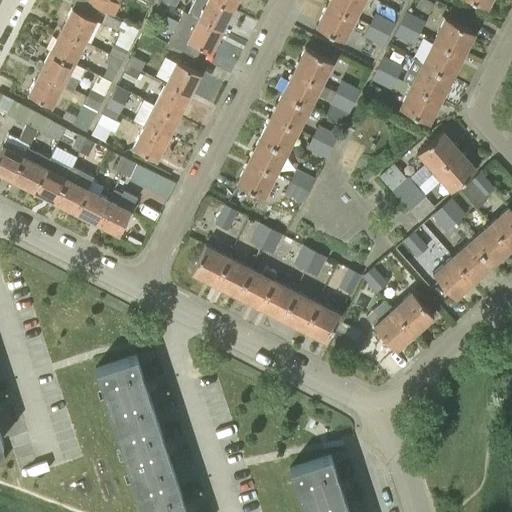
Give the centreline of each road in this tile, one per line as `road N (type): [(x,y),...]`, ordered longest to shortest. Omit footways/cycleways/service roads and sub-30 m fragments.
road 1 (residential): [(149,294),(294,0)]
road 2 (tertiary): [(377,412),(187,314)]
road 3 (residential): [(228,511),(175,341),(187,314)]
road 4 (residential): [(377,412),(511,293)]
road 5 (tertiary): [(149,294),(0,217)]
road 6 (residential): [(48,461),(0,315)]
road 7 (residential): [(511,154),(489,129),(481,100),(511,38)]
